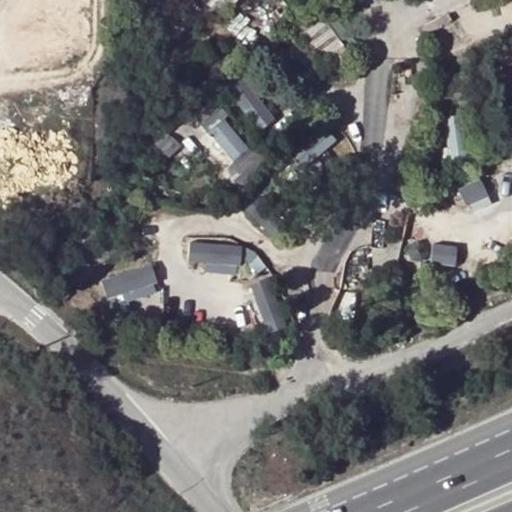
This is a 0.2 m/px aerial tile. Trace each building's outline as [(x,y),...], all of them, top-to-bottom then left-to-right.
[(80,33),(75,17),(16,26),(20,57),(83,47),(80,33)] [(230,92),(258,115),(271,100),(243,76),(230,92)] [(198,111),(243,175),(261,162),(216,98),(198,111)] [(447,114),(450,159),(471,157),(468,113),(447,114)] [(190,262),(239,269),(242,246),(193,240),(190,262)] [(111,304),(161,293),(155,264),(105,275),(111,304)]
